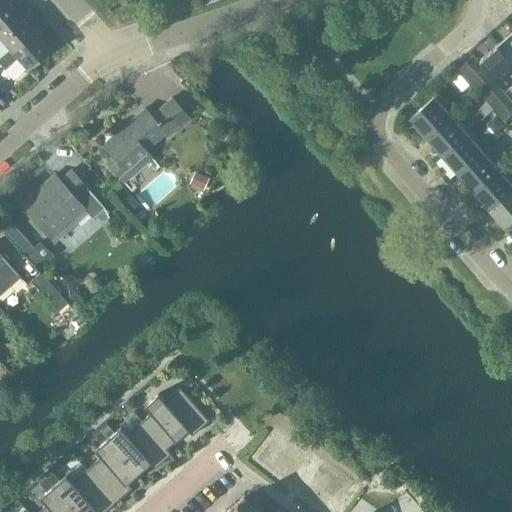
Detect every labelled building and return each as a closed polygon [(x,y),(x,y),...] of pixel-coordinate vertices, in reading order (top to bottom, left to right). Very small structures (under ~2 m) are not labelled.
[(0,0),(0,25),(16,11),(7,0),(0,0)] [(0,25),(0,39),(1,39),(9,49),(32,29),(23,18),(25,16),(18,9),(16,11),(0,25)] [(9,49),(0,58),(0,57),(0,65),(4,70),(18,59),(25,67),(26,68),(49,48),(48,47),(39,36),(41,35),(34,27),(32,29),(9,49)] [(511,32),(498,45),(511,61),(511,32)] [(511,95),(511,61),(498,45),(481,59),(511,95)] [(486,85),(466,62),(457,70),(477,93),(486,85)] [(483,97),(494,109),(501,102),(491,90),(483,97)] [(411,118),(427,137),(452,116),(451,115),(455,111),(439,93),(435,96),(411,118)] [(145,109),(103,145),(114,158),(107,163),(123,181),(151,156),(146,149),(164,133),(167,136),(189,118),(172,98),(151,116),(145,109)] [(511,114),(501,102),(494,109),(505,121),(511,114)] [(427,137),(443,155),(467,132),(452,116),(427,137)] [(443,155),(458,173),(483,150),(467,132),(443,155)] [(458,173),(474,191),(499,169),(483,150),(458,173)] [(474,191),(490,209),(511,188),(511,184),(506,177),(511,171),(511,164),(508,160),(499,169),(474,191)] [(21,205),(55,243),(88,214),(92,218),(104,208),(71,170),(60,180),(55,175),(21,205)] [(193,186),(205,192),(212,179),(199,173),(193,186)] [(511,188),(490,209),(506,227),(511,221),(511,188)] [(138,205),(129,195),(122,201),(131,211),(138,205)] [(32,245),(24,253),(38,268),(54,254),(41,240),(34,247),(32,245)] [(0,294),(20,277),(0,253),(0,294)] [(41,272),(31,281),(38,289),(57,312),(67,304),(48,281),(41,272)] [(14,344),(17,348),(23,355),(31,347),(25,341),(21,337),(14,344)] [(142,422),(164,447),(187,427),(194,435),(209,421),(180,388),(165,402),(158,395),(146,405),(152,412),(142,422)] [(171,455),(164,447),(142,422),(127,435),(120,428),(115,433),(108,425),(101,430),(108,438),(137,471),(149,460),(156,468),(171,455)] [(137,471),(108,438),(101,430),(95,436),(102,444),(96,449),(103,456),(87,469),(116,503),(131,489),(125,482),(137,471)] [(47,478),(54,486),(76,511),(90,511),(94,508),(97,511),(105,511),(116,503),(87,469),(72,483),(66,476),(60,481),(53,473),(47,478)] [(38,511),(76,511),(54,486),(47,478),(40,484),(47,492),(42,497),(48,504),(38,511)] [(258,511),(245,496),(226,511),(258,511)]
